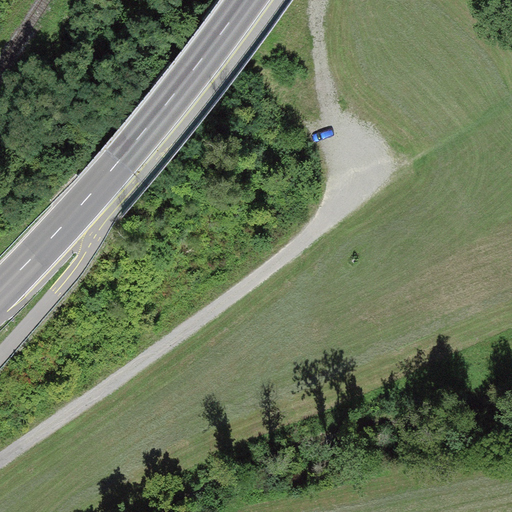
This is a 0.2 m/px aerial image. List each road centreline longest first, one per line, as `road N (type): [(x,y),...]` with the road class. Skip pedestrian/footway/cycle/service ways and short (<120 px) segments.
road 1 (track): [(0,465),(193,332),(319,228),(361,160)]
road 2 (secondary): [(0,292),(95,190),(248,0)]
road 3 (track): [(361,160),(334,115),(321,0)]
